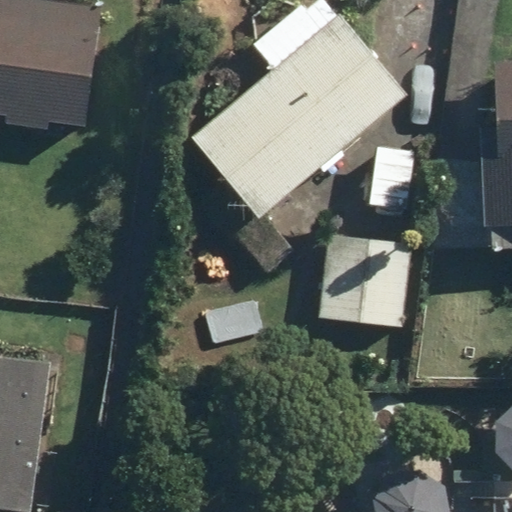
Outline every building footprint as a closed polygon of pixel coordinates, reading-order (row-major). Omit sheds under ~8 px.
[(93,124),(105,4),(55,0),(0,0),(0,133),(2,134),(4,116),(93,124)] [(265,211),(408,90),(332,0),(307,0),(259,40),(279,64),(196,134),(230,174),(200,200),(217,220),(226,212),(237,226),(232,230),(266,270),(295,246),(265,211)] [(511,56),(497,56),(495,243),(511,242),(511,56)] [(325,230),(318,314),(404,320),(410,236),(325,230)] [(0,511),(30,511),(47,360),(0,356),(0,511)]
